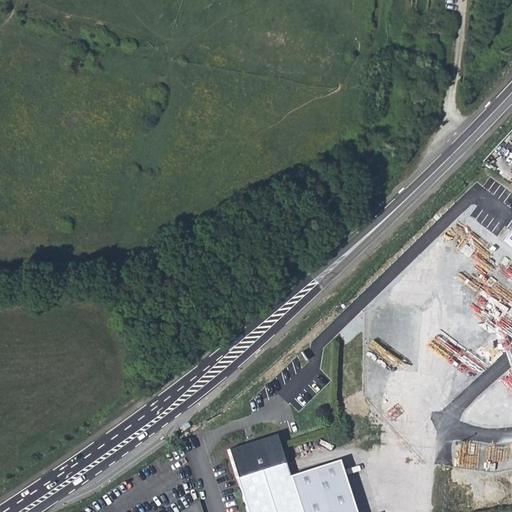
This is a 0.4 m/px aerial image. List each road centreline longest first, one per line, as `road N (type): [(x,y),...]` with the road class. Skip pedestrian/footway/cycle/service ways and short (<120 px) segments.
road 1 (secondary): [(14,511),(141,427),(248,341),(511,91)]
road 2 (unknown): [(434,329),(420,511)]
road 3 (track): [(453,153),(447,135),(459,0)]
